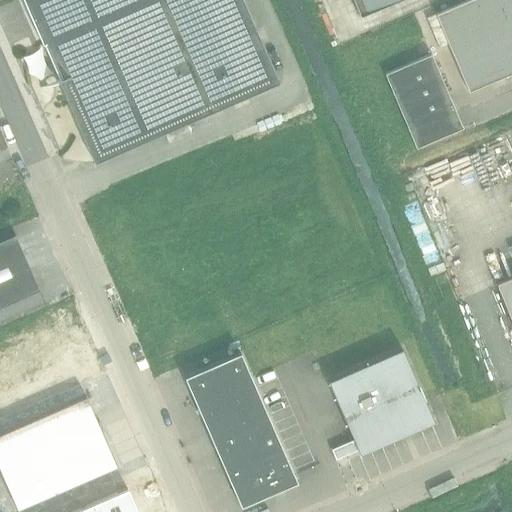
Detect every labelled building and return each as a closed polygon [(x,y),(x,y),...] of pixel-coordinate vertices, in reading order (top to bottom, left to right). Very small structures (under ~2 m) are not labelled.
[(22,0),(42,44),(45,42),(60,78),(57,79),(93,163),(278,82),(242,0),(22,0)] [(397,0),(352,0),(359,16),(397,0)] [(511,72),(511,62),(485,0),(466,0),(435,14),(468,91),(511,72)] [(511,0),(485,0),(511,62),(511,0)] [(431,54),(384,74),(416,148),(462,128),(431,54)] [(147,190),(109,206),(158,318),(232,286),(248,322),(359,274),(295,127),(147,191),(147,190)] [(0,306),(39,289),(14,233),(0,239),(0,306)] [(511,276),(496,283),(511,323),(511,276)] [(53,319),(0,342),(0,405),(75,372),(53,319)] [(357,449),(359,454),(433,421),(431,417),(401,348),(327,380),(353,439),(357,449)] [(240,506),(296,482),(240,352),(184,377),(240,506)] [(86,395),(0,432),(0,471),(16,509),(116,466),(86,395)] [(470,396),(461,400),(470,421),(479,417),(470,396)] [(137,511),(127,488),(72,511),(137,511)]
